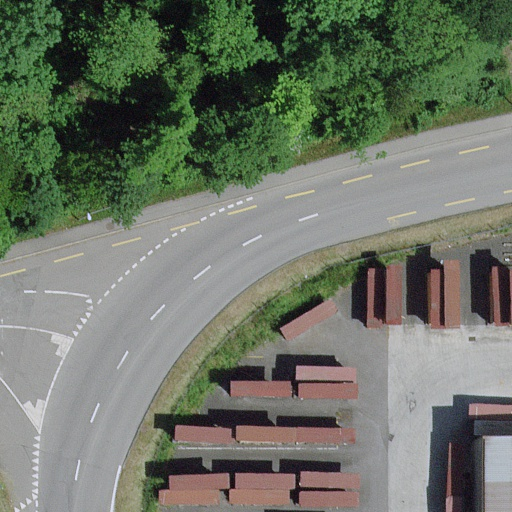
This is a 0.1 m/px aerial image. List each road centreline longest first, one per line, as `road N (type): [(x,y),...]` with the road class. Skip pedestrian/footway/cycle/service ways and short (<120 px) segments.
road 1 (unclassified): [(511,164),(357,202),(240,246),(165,303),(110,379)]
road 2 (unclassified): [(110,379),(86,433),(74,511)]
